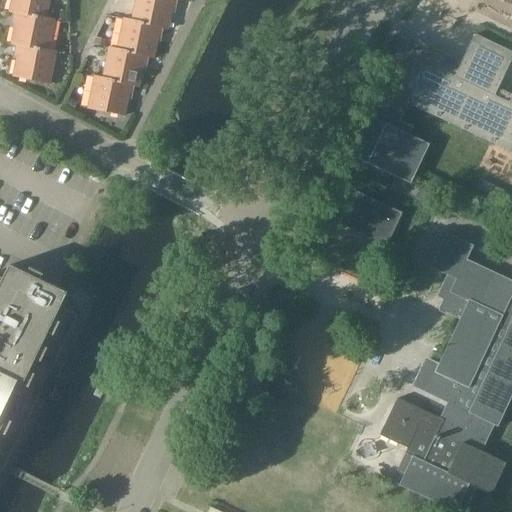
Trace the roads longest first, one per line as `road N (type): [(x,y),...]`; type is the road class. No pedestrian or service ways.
road 1 (residential): [(134,511),(267,232)]
road 2 (residential): [(267,232),(0,95)]
road 3 (residential): [(267,232),(377,0)]
